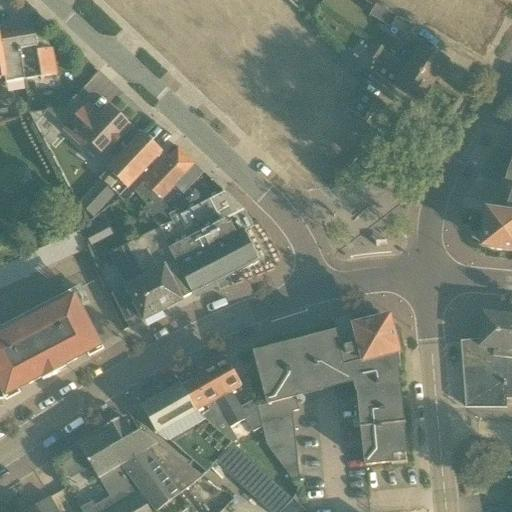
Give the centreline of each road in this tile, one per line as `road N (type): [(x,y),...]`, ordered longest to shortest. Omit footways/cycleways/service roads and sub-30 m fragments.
road 1 (residential): [(314,290),(299,238),(264,193),(51,0)]
road 2 (tertiary): [(0,455),(170,349),(314,290)]
road 3 (tertiary): [(428,276),(430,211),(441,175),(511,45)]
road 4 (tertiary): [(450,511),(429,355),(428,276)]
